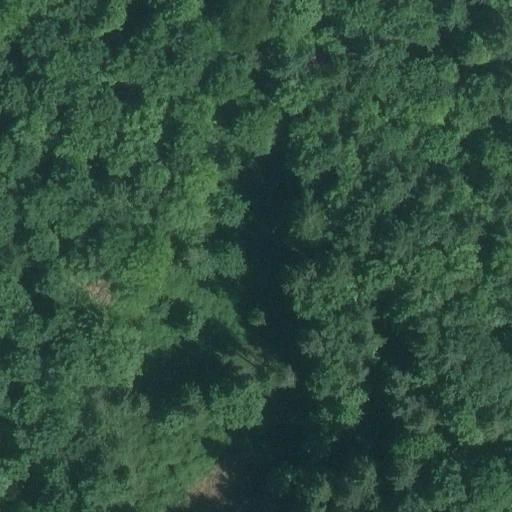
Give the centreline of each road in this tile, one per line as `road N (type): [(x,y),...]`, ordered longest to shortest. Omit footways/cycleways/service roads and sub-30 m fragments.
road 1 (track): [(459,454),(211,0)]
road 2 (track): [(352,511),(459,454)]
